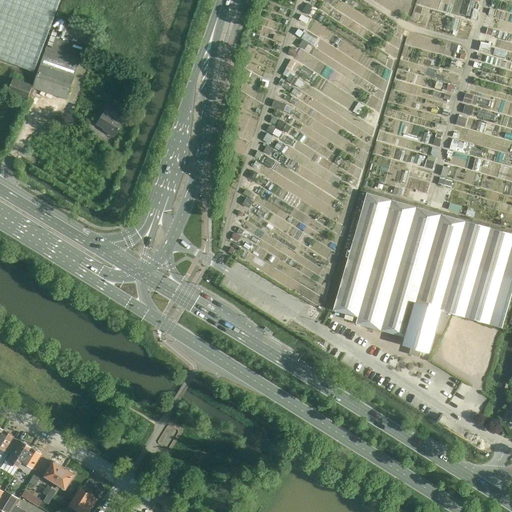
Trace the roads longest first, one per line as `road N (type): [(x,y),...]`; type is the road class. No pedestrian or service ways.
road 1 (unclassified): [(173,237),(506,446)]
road 2 (secondary): [(472,480),(263,341),(143,276)]
road 3 (secondary): [(145,314),(458,511)]
road 4 (track): [(216,265),(299,0)]
road 5 (track): [(426,201),(485,0)]
road 6 (tertiary): [(173,237),(203,138),(209,39)]
road 7 (tertiary): [(209,39),(158,192)]
road 8 (residential): [(126,480),(0,400)]
